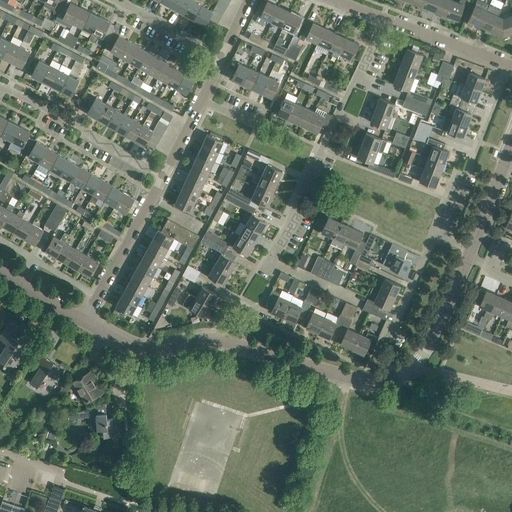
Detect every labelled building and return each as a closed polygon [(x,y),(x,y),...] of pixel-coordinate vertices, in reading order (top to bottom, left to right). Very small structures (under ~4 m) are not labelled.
[(9,0),(6,7),(15,12),(18,7),(14,6),(16,2),(15,0),(9,0)] [(45,0),(46,1),(44,5),(53,9),(54,11),(58,14),(63,4),(62,4),(64,0),(45,0)] [(175,0),(172,7),(183,13),(190,0),(175,0)] [(190,0),(183,13),(193,19),(202,4),(193,0),(190,0)] [(220,0),(218,0),(217,4),(226,9),(229,5),(220,0)] [(417,8),(422,10),(426,0),(412,0),(412,2),(418,5),(417,8)] [(428,9),(435,11),(439,0),(426,0),(422,10),(427,12),(428,9)] [(440,17),(445,19),(452,0),(439,0),(435,11),(441,14),(440,17)] [(453,0),(452,0),(445,19),(450,21),(452,18),(459,20),(462,11),(465,4),(464,4),(466,0),(459,0),(459,2),(453,0)] [(474,23),(480,26),(490,5),(484,2),(478,0),(477,0),(475,5),(467,23),(472,26),(474,23)] [(266,19),(272,22),(280,6),(268,1),(261,15),(259,15),(256,21),(263,24),(266,19)] [(71,27),(81,7),(71,2),(68,7),(63,4),(58,14),(55,20),(71,27)] [(202,4),(193,19),(205,25),(209,18),(211,13),(213,11),(202,4)] [(217,4),(214,9),(223,14),(226,9),(217,4)] [(490,34),(491,31),(498,15),(492,13),(495,7),(490,5),(480,26),(486,28),(485,31),(490,34)] [(272,22),(284,28),(291,12),(280,6),(272,22)] [(15,12),(25,17),(28,12),(18,7),(15,12)] [(71,27),(81,32),(91,11),(81,7),(71,27)] [(214,9),(213,11),(211,13),(221,19),(223,14),(214,9)] [(0,13),(0,15),(9,20),(12,15),(2,10),(0,13)] [(92,32),(93,32),(100,16),(91,11),(81,32),(80,33),(89,37),(92,32)] [(25,17),(35,22),(37,17),(28,12),(25,17)] [(291,12),(284,28),(295,33),(302,17),(291,12)] [(221,19),(211,13),(209,18),(218,23),(221,19)] [(511,14),(504,18),(503,36),(511,32),(511,14)] [(9,20),(19,25),(22,20),(12,15),(9,20)] [(491,31),(503,36),(504,18),(498,15),(491,31)] [(100,16),(93,32),(103,37),(109,40),(114,29),(108,26),(111,21),(100,16)] [(19,25),(29,30),(31,25),(22,20),(19,25)] [(306,37),(317,43),(318,43),(325,28),(313,22),(306,37)] [(329,48),(337,33),(325,28),(318,43),(317,43),(315,48),(326,54),(329,48)] [(249,38),(262,44),(265,39),(251,33),(249,38)] [(340,53),(341,54),(348,38),(337,33),(329,48),(334,50),(332,54),(338,58),(340,53)] [(111,50),(120,56),(129,40),(119,35),(111,50)] [(284,55),(290,58),(296,45),(299,37),(294,35),(284,55)] [(0,38),(0,55),(2,57),(11,41),(1,36),(0,38)] [(348,38),(341,54),(352,59),(359,44),(348,38)] [(120,56),(130,61),(139,46),(129,40),(120,56)] [(2,57),(12,62),(20,46),(11,41),(2,57)] [(85,47),(83,52),(89,55),(91,50),(90,50),(91,47),(89,46),(90,46),(87,44),(85,47)] [(296,45),(290,58),(295,60),(301,48),(296,45)] [(20,46),(12,62),(22,67),(30,51),(20,46)] [(94,52),(99,55),(102,49),(97,46),(94,52)] [(130,61),(139,67),(148,51),(139,46),(130,61)] [(407,48),(402,61),(418,67),(423,54),(407,48)] [(67,55),(76,60),(79,55),(69,50),(67,55)] [(139,67),(149,72),(157,56),(148,51),(139,67)] [(149,72),(158,77),(167,62),(157,56),(149,72)] [(32,75),(42,80),(50,64),(40,59),(32,75)] [(101,60),(97,67),(105,71),(107,66),(108,64),(101,60)] [(402,61),(398,72),(414,78),(418,67),(402,61)] [(443,61),(438,74),(443,77),(443,76),(444,76),(449,63),(443,61)] [(158,77),(167,82),(176,67),(167,62),(158,77)] [(232,79),(242,84),(250,67),(239,63),(232,79)] [(454,65),(449,63),(444,76),(449,78),(454,65)] [(42,80),(51,85),(59,69),(50,64),(42,80)] [(51,85),(61,90),(69,74),(68,74),(71,69),(62,65),(59,69),(51,85)] [(105,71),(110,74),(113,70),(107,66),(105,71)] [(167,82),(177,88),(186,72),(176,67),(167,82)] [(242,84),(252,88),(259,72),(250,67),(242,84)] [(110,74),(119,80),(122,75),(113,70),(110,74)] [(186,72),(177,88),(187,93),(195,78),(186,72)] [(252,88),(262,93),(270,76),(259,72),(252,88)] [(409,90),(407,95),(431,105),(433,100),(414,93),(418,80),(414,78),(398,72),(394,84),(409,90)] [(470,72),(465,84),(481,90),(486,78),(470,72)] [(69,74),(61,90),(71,96),(79,80),(69,74)] [(307,79),(313,82),(316,77),(310,74),(307,79)] [(119,80),(129,85),(132,81),(122,75),(119,80)] [(270,76),(262,93),(272,97),(280,81),(270,76)] [(443,77),(441,82),(444,83),(442,87),(447,89),(451,79),(449,78),(444,76),(443,76),(443,77)] [(313,82),(325,88),(328,82),(322,79),(322,80),(316,77),(313,82)] [(109,85),(114,89),(117,84),(111,81),(109,85)] [(132,81),(129,85),(135,89),(137,84),(132,81)] [(302,87),(308,90),(312,92),(314,87),(304,82),(302,87)] [(328,82),(325,88),(337,93),(340,88),(328,82)] [(453,93),(451,99),(461,103),(463,97),(476,102),(481,90),(465,84),(461,83),(457,94),(453,93)] [(117,84),(114,89),(120,92),(123,87),(117,84)] [(138,91),(148,96),(150,91),(141,86),(138,91)] [(127,96),(133,99),(136,95),(130,91),(127,96)] [(148,96),(157,102),(159,97),(150,91),(148,96)] [(136,95),(133,99),(139,103),(142,98),(136,95)] [(407,95),(404,101),(429,110),(431,105),(407,95)] [(87,112),(97,118),(106,103),(96,97),(87,112)] [(163,105),(166,107),(169,102),(166,101),(163,99),(159,97),(157,102),(160,104),(163,105)] [(380,97),(375,110),(391,116),(391,115),(396,117),(398,112),(393,111),(396,103),(380,97)] [(277,114),(288,119),(295,102),(285,98),(277,114)] [(454,113),(451,119),(468,125),(472,113),(459,108),(461,103),(451,99),(449,104),(451,105),(449,111),(454,113)] [(429,110),(404,101),(402,106),(427,115),(429,110)] [(146,107),(152,110),(155,105),(149,102),(146,107)] [(169,102),(166,107),(172,110),(175,106),(169,102)] [(288,119),(298,123),(305,107),(295,102),(288,119)] [(97,118),(107,124),(116,108),(106,103),(97,118)] [(152,110),(158,113),(160,109),(155,105),(152,110)] [(298,123),(307,128),(315,111),(305,107),(298,123)] [(315,111),(307,128),(318,132),(322,124),(327,126),(332,115),(326,112),(317,107),(315,111)] [(107,124),(116,129),(125,114),(116,108),(107,124)] [(391,116),(375,110),(370,122),(386,128),(391,116)] [(161,116),(170,121),(173,116),(164,111),(161,116)] [(116,129),(125,135),(134,119),(125,114),(116,129)] [(0,134),(0,135),(8,120),(0,115),(0,134)] [(125,135),(135,140),(144,124),(134,119),(125,135)] [(468,125),(451,119),(447,131),(463,137),(468,125)] [(0,135),(12,140),(19,125),(8,120),(0,135)] [(159,120),(157,124),(166,130),(168,125),(159,120)] [(420,121),(418,126),(431,131),(433,126),(420,121)] [(148,138),(151,134),(153,130),(144,124),(135,140),(144,146),(146,143),(148,138)] [(157,124),(154,129),(163,134),(166,130),(157,124)] [(397,133),(395,137),(408,142),(415,125),(411,124),(406,136),(397,133)] [(19,125),(12,140),(29,149),(34,140),(28,136),(31,131),(19,125)] [(418,126),(416,131),(429,136),(431,131),(418,126)] [(154,129),(153,130),(151,134),(160,139),(163,134),(154,129)] [(429,136),(416,131),(413,137),(427,142),(429,136)] [(366,132),(361,145),(377,151),(378,150),(383,152),(387,140),(382,138),(366,132)] [(151,134),(148,138),(158,144),(160,139),(151,134)] [(207,134),(202,144),(219,151),(224,141),(207,134)] [(408,142),(395,137),(393,143),(406,148),(408,142)] [(148,138),(146,143),(155,149),(158,144),(148,138)] [(28,155),(39,162),(48,147),(37,141),(28,155)] [(202,144),(198,154),(214,161),(219,151),(202,144)] [(377,151),(361,145),(357,157),(373,163),(377,151)] [(433,145),(429,157),(444,163),(449,151),(433,145)] [(39,162),(50,168),(59,153),(48,147),(39,162)] [(267,164),(262,176),(277,183),(283,171),(268,164),(270,158),(249,149),(246,154),(267,164)] [(404,161),(411,163),(415,152),(408,149),(404,161)] [(50,168),(61,174),(69,160),(59,153),(50,168)] [(198,154),(193,164),(210,171),(214,161),(198,154)] [(429,157),(424,168),(440,174),(444,163),(429,157)] [(61,174),(72,181),(80,166),(69,160),(61,174)] [(245,160),(242,165),(249,169),(252,163),(245,160)] [(193,164),(189,173),(205,181),(210,171),(193,164)] [(72,181),(83,187),(91,172),(80,166),(72,181)] [(237,177),(242,180),(247,168),(241,166),(237,177)] [(381,172),(394,177),(396,171),(383,166),(381,172)] [(440,174),(424,168),(420,180),(436,186),(440,174)] [(0,185),(0,197),(12,177),(11,177),(14,172),(9,169),(0,185)] [(83,187),(94,193),(102,179),(91,172),(83,187)] [(228,172),(225,178),(229,180),(233,174),(228,172)] [(189,173),(184,183),(201,191),(205,181),(189,173)] [(398,179),(411,184),(413,178),(400,173),(398,179)] [(22,179),(28,182),(31,177),(25,174),(22,179)] [(225,178),(220,175),(217,181),(222,183),(226,186),(229,180),(225,178)] [(279,184),(277,183),(262,176),(257,187),(272,194),(275,188),(277,189),(279,184)] [(12,177),(0,197),(0,198),(4,201),(16,180),(12,177)] [(28,182),(39,188),(41,183),(31,177),(28,182)] [(104,199),(104,200),(113,185),(102,179),(94,193),(90,200),(95,203),(96,202),(100,205),(104,199)] [(41,183),(39,188),(44,192),(47,186),(41,183)] [(184,183),(180,193),(196,200),(201,191),(184,183)] [(104,200),(115,206),(123,191),(113,185),(104,200)] [(230,187),(227,193),(255,208),(259,202),(267,205),(272,194),(257,187),(251,199),(230,187)] [(28,194),(34,197),(37,192),(31,188),(28,194)] [(49,194),(60,201),(63,196),(52,190),(49,194)] [(123,191),(115,206),(126,212),(135,198),(123,191)] [(217,191),(214,197),(219,199),(222,193),(217,191)] [(37,192),(34,197),(40,200),(42,195),(37,192)] [(196,200),(180,193),(175,203),(191,211),(196,200)] [(225,198),(253,213),(255,208),(227,193),(225,198)] [(63,196),(60,201),(71,207),(74,202),(63,196)] [(214,197),(209,206),(214,209),(219,199),(214,197)] [(0,204),(0,223),(3,225),(12,210),(11,210),(14,205),(9,203),(7,207),(0,204)] [(50,216),(56,219),(62,207),(57,204),(50,216)] [(76,210),(82,213),(85,209),(79,205),(76,210)] [(214,209),(209,206),(209,207),(206,205),(202,212),(210,216),(214,209)] [(62,207),(56,219),(61,222),(68,210),(62,207)] [(219,208),(213,219),(218,221),(224,211),(219,208)] [(82,213),(88,217),(90,212),(85,209),(82,213)] [(3,225),(14,232),(23,217),(22,216),(24,213),(19,210),(17,213),(12,210),(3,225)] [(253,213),(245,225),(260,233),(267,222),(253,213)] [(322,232),(334,237),(341,222),(329,216),(322,232)] [(14,232),(25,238),(33,223),(23,217),(14,232)] [(98,223),(103,226),(106,221),(100,218),(98,223)] [(168,218),(161,230),(174,237),(193,248),(200,236),(168,218)] [(106,221),(103,226),(109,229),(112,224),(106,221)] [(334,237),(345,243),(352,227),(341,222),(334,237)] [(33,223),(25,238),(35,244),(44,229),(33,223)] [(233,231),(240,236),(254,244),(260,233),(245,225),(240,235),(233,231)] [(356,264),(358,259),(360,254),(361,255),(364,248),(366,242),(360,240),(364,232),(352,227),(345,243),(356,248),(350,261),(356,264)] [(98,234),(110,242),(114,236),(101,229),(98,234)] [(158,229),(153,239),(169,247),(174,237),(161,230),(158,229)] [(208,230),(204,237),(226,249),(230,243),(208,230)] [(240,236),(233,231),(230,235),(237,239),(233,246),(248,254),(254,244),(240,236)] [(46,250),(57,257),(66,242),(65,242),(69,235),(65,232),(60,239),(54,235),(46,250)] [(222,253),(215,265),(230,273),(236,262),(223,254),(226,249),(204,237),(201,241),(222,253)] [(153,239),(148,248),(163,257),(169,247),(153,239)] [(57,257),(68,263),(76,248),(66,242),(57,257)] [(404,258),(408,250),(392,243),(383,263),(406,274),(411,262),(404,258)] [(68,263),(78,269),(87,254),(76,248),(68,263)] [(148,248),(142,258),(158,266),(163,257),(148,248)] [(360,254),(358,259),(370,265),(373,259),(367,256),(369,251),(364,248),(361,255),(360,254)] [(87,254),(78,269),(89,276),(98,261),(87,254)] [(298,264),(303,266),(307,256),(302,254),(298,264)] [(324,258),(318,255),(311,272),(317,275),(321,266),(324,258)] [(142,258),(137,267),(153,276),(158,266),(142,258)] [(358,259),(356,264),(368,270),(370,265),(358,259)] [(317,275),(328,280),(334,267),(328,264),(326,269),(321,266),(317,275)] [(188,265),(185,271),(197,277),(200,271),(188,265)] [(230,273),(215,265),(209,275),(223,284),(230,273)] [(137,267),(132,276),(148,285),(153,276),(137,267)] [(328,280),(338,285),(344,272),(334,267),(328,280)] [(197,277),(185,271),(183,275),(195,282),(197,277)] [(172,274),(167,284),(172,286),(177,277),(172,274)] [(132,276),(127,286),(142,295),(148,285),(132,276)] [(288,291),(294,293),(300,281),(294,278),(288,291)] [(385,278),(380,290),(395,297),(401,285),(392,281),(385,278)] [(167,284),(162,293),(167,296),(172,286),(167,284)] [(127,286),(121,296),(137,304),(142,295),(127,286)] [(167,303),(172,306),(182,289),(176,286),(167,303)] [(202,286),(196,297),(210,306),(217,294),(202,286)] [(290,301),(283,317),(295,322),(298,315),(304,318),(312,301),(317,289),(312,286),(306,298),(302,306),(290,301)] [(369,298),(366,304),(386,314),(389,308),(390,308),(395,297),(380,290),(372,287),(370,292),(378,296),(375,301),(369,298)] [(272,311),(283,317),(290,301),(279,296),(281,293),(272,289),(267,300),(275,304),(272,311)] [(322,291),(317,289),(312,301),(317,303),(322,291)] [(484,316),(487,317),(497,294),(486,290),(479,305),(487,308),(484,316)] [(495,312),(501,315),(508,299),(497,294),(487,317),(491,319),(495,312)] [(137,304),(121,296),(116,305),(132,314),(137,304)] [(210,306),(196,297),(189,308),(204,317),(210,306)] [(511,300),(508,299),(501,315),(509,318),(506,326),(510,327),(511,321),(511,300)] [(333,331),(339,333),(352,304),(346,301),(341,314),(340,314),(336,322),(325,317),(318,332),(330,338),(333,331)] [(341,343),(352,348),(359,333),(348,328),(352,319),(351,319),(357,306),(352,304),(339,333),(344,336),(341,343)] [(386,314),(366,304),(364,309),(384,318),(386,314)] [(155,306),(152,312),(156,315),(160,309),(155,306)] [(306,327),(318,332),(325,317),(324,317),(326,312),(315,307),(313,312),(309,310),(306,318),(309,320),(306,327)] [(7,343),(0,354),(0,362),(3,365),(12,371),(19,360),(17,359),(26,345),(13,336),(19,326),(12,322),(0,339),(7,343)] [(473,323),(470,331),(479,335),(483,327),(473,323)] [(359,333),(352,348),(364,354),(368,346),(373,348),(379,337),(368,332),(366,336),(359,333)] [(494,335),(491,340),(502,344),(504,340),(494,335)] [(40,351),(34,360),(41,364),(30,381),(38,386),(44,376),(51,380),(60,366),(47,357),(53,347),(46,343),(40,351)] [(91,371),(73,382),(86,402),(103,392),(91,371)] [(59,392),(64,396),(72,384),(67,380),(59,392)] [(93,416),(93,424),(97,423),(98,429),(104,429),(104,436),(120,434),(119,417),(107,418),(106,403),(69,414),(69,418),(93,416)] [(51,429),(48,437),(54,439),(57,431),(51,429)] [(32,492),(30,499),(46,504),(48,497),(32,492)] [(44,511),(57,511),(61,501),(49,496),(44,511)] [(0,508),(0,511),(11,511),(14,504),(2,501),(0,508)]
